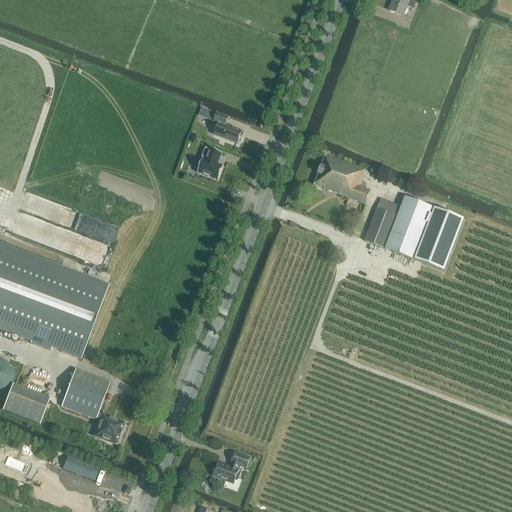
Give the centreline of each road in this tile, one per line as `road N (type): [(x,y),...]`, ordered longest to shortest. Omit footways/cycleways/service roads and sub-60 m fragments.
road 1 (tertiary): [(149,511),(342,0)]
road 2 (track): [(350,244),(312,348),(511,423)]
